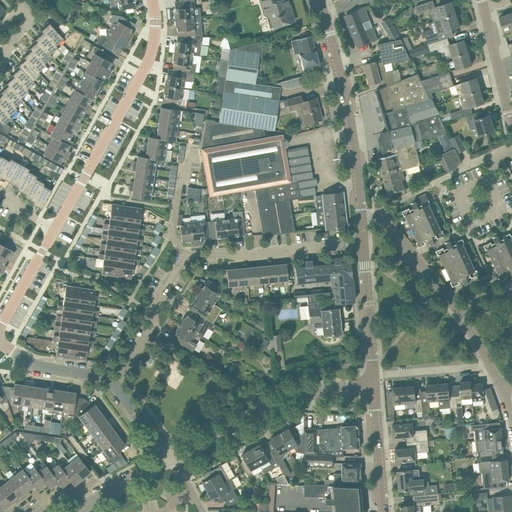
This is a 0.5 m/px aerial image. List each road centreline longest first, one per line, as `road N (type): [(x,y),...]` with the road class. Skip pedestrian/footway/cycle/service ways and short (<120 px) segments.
road 1 (residential): [(54,230),(142,78),(158,27),(157,0)]
road 2 (residential): [(361,217),(318,0)]
road 3 (unclassified): [(372,376),(280,400),(174,458)]
road 4 (residential): [(489,364),(444,293),(375,215)]
road 5 (residential): [(184,256),(363,243)]
road 6 (residential): [(115,386),(184,256)]
road 7 (residential): [(383,511),(372,376)]
road 8 (residential): [(372,376),(363,243)]
road 9 (unclassified): [(115,386),(102,376),(38,366),(0,341)]
